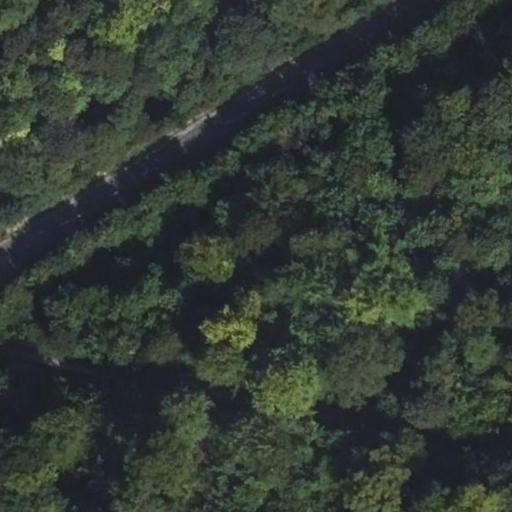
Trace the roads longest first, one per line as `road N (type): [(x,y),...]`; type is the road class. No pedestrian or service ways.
road 1 (track): [(0,361),(511,470)]
road 2 (secondary): [(0,264),(431,0)]
road 3 (track): [(268,511),(511,280)]
